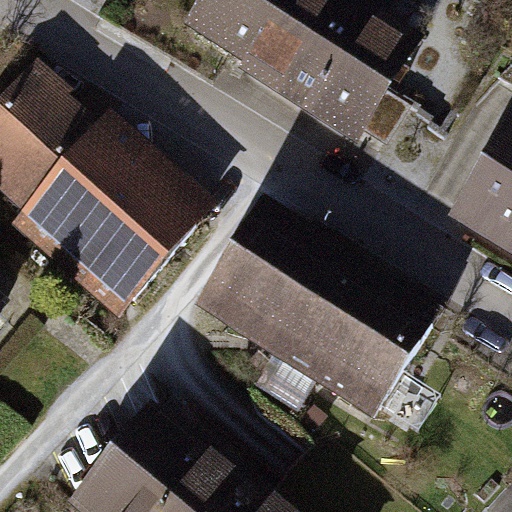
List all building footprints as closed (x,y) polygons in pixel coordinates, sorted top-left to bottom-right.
[(202,0),(181,34),(240,71),(236,77),(356,152),(424,43),(354,0),(202,0)] [(32,96),(0,132),(0,217),(18,234),(93,149),(32,96)] [(511,117),(448,221),(511,259),(511,117)] [(93,149),(18,234),(6,247),(54,288),(150,179),(103,138),(93,149)] [(150,179),(54,288),(115,341),(210,233),(150,179)] [(270,205),(201,316),(377,426),(447,315),(270,205)] [(268,511),(154,420),(82,510),(85,511),(268,511)]
